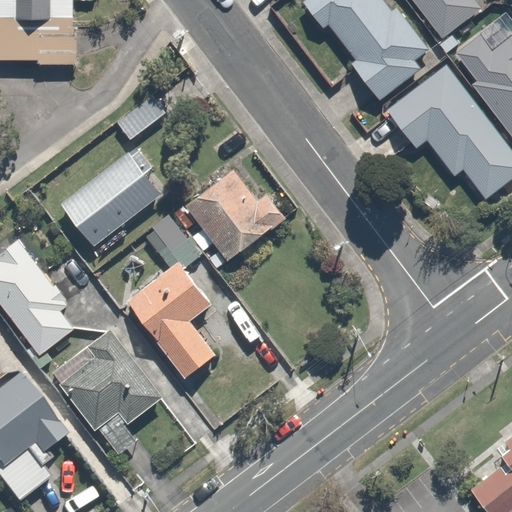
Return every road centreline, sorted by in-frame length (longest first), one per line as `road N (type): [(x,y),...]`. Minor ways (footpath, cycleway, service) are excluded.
road 1 (residential): [(455,338),(199,0)]
road 2 (secondary): [(228,511),(455,338)]
